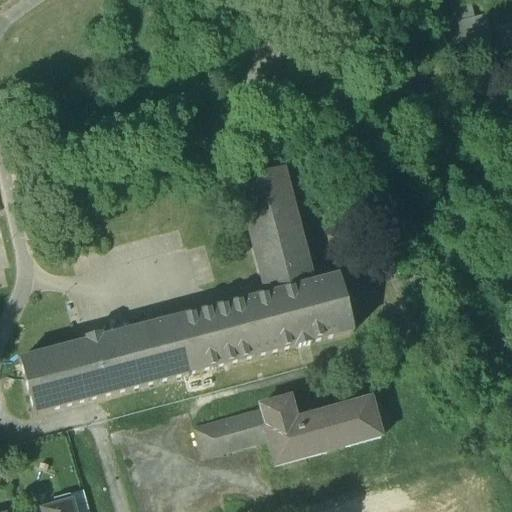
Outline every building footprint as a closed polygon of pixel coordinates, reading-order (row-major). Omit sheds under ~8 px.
[(458,5),(467,39),(481,36),(472,1),(458,5)] [(156,8),(138,38),(221,85),(238,54),(156,8)] [(265,298),(101,341),(100,337),(85,341),(86,345),(19,362),(34,417),(294,350),(294,351),(311,347),(311,345),(353,334),(338,279),(313,286),(283,171),(235,184),(265,298)] [(296,422),(289,400),(259,408),(261,414),(194,433),(198,446),(250,432),(254,447),(267,444),(274,469),(381,439),(370,401),(296,422)] [(72,502),(75,511),(87,511),(83,493),(69,497),(71,502),(72,502)] [(69,497),(53,501),(55,507),(40,511),(39,511),(75,511),(72,502),(71,502),(69,497)]
